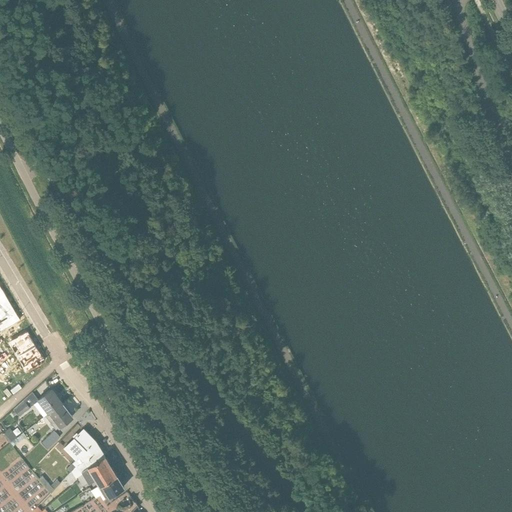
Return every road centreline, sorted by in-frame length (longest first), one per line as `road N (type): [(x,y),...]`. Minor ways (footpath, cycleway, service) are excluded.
road 1 (unclassified): [(205,511),(0,122)]
road 2 (residential): [(153,511),(59,355)]
